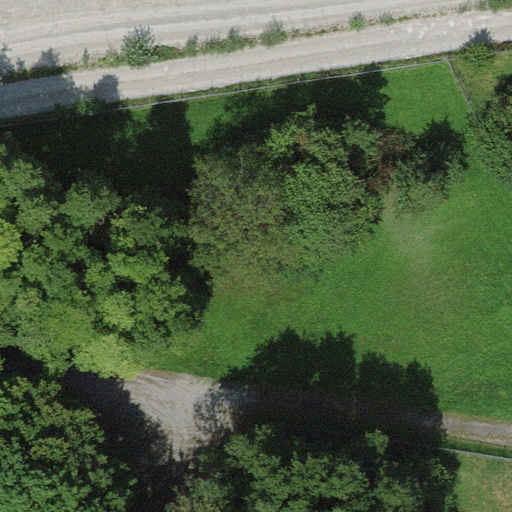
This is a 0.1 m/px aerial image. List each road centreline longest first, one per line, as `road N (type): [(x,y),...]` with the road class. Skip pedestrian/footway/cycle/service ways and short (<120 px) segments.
road 1 (track): [(0,94),(511,18)]
road 2 (track): [(367,0),(0,57)]
